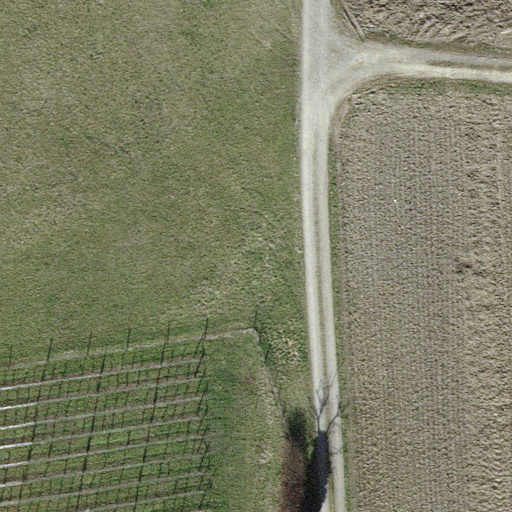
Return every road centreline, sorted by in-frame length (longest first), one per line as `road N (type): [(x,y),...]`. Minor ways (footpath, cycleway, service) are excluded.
road 1 (track): [(306,0),(325,511)]
road 2 (track): [(303,54),(511,64)]
